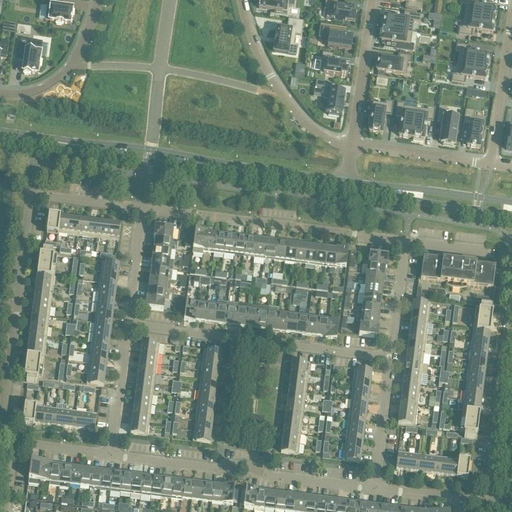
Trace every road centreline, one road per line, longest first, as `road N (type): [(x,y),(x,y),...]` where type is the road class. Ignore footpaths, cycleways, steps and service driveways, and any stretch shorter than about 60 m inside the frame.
road 1 (residential): [(111,456),(376,488)]
road 2 (residential): [(392,356),(270,347),(128,322)]
road 3 (residential): [(405,242),(141,208)]
road 4 (residential): [(12,444),(2,435),(30,195)]
road 5 (residential): [(243,0),(257,50),(286,99),(330,139),(349,142)]
road 6 (secondary): [(343,184),(511,214)]
road 7 (secondary): [(58,142),(166,165),(226,167)]
road 8 (secondary): [(226,167),(149,149),(58,142)]
road 9 (secondary): [(511,203),(343,184)]
road 10 (residential): [(0,93),(46,90),(71,66),(95,0)]
road 11 (residential): [(349,142),(493,165)]
road 12 (residential): [(349,142),(370,0)]
road 13 (residential): [(493,165),(511,28)]
road 14 (residential): [(111,456),(128,322)]
road 15 (residential): [(376,488),(392,356)]
